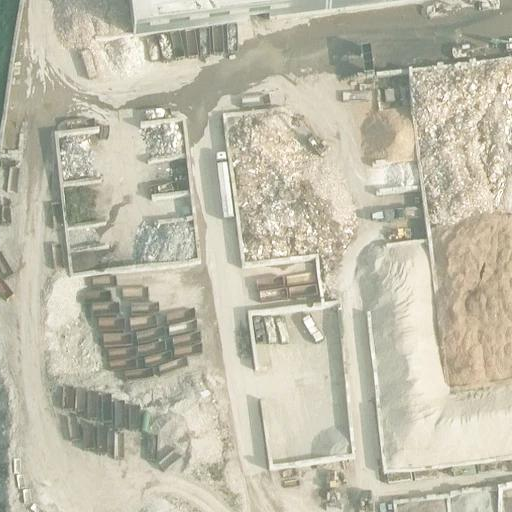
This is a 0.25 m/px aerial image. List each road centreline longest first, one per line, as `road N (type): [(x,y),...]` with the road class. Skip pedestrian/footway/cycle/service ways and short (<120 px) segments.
road 1 (unknown): [(42,62),(23,339),(41,468),(58,511)]
road 2 (unknown): [(298,47),(329,367),(299,430),(258,460)]
